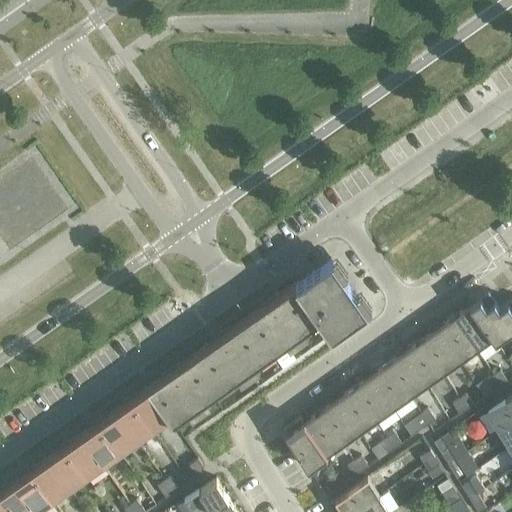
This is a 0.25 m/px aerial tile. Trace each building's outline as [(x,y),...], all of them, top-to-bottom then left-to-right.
[(331,257),(296,281),(298,285),(320,317),(320,318),(330,333),(367,308),(331,257)] [(298,285),(296,281),(246,317),(271,352),(320,318),(320,317),(298,285)] [(499,307),(488,291),(470,303),(493,336),(492,337),(495,340),(511,328),(511,327),(498,307),(499,307)] [(511,297),(499,307),(498,307),(511,327),(511,328),(511,329),(511,297)] [(493,336),(470,303),(453,315),(476,348),(492,337),(493,336)] [(476,348),(453,315),(437,327),(460,360),(476,348)] [(271,352),(246,317),(222,334),(247,370),(271,352)] [(460,360),(437,327),(420,339),(443,371),(460,360)] [(247,370),(222,334),(173,369),(198,404),(247,370)] [(443,371),(420,339),(403,350),(426,383),(443,371)] [(426,383),(403,350),(387,362),(410,395),(426,383)] [(410,395),(387,362),(370,374),(393,407),(410,395)] [(500,368),(492,373),(500,384),(507,379),(500,368)] [(198,404),(173,369),(148,386),(170,417),(169,418),(172,422),(198,404)] [(500,384),(492,373),(485,379),(493,389),(500,384)] [(393,407),(370,374),(353,386),(376,419),(393,407)] [(170,417),(148,386),(131,398),(153,429),(169,418),(170,417)] [(376,419),(353,386),(336,398),(359,430),(376,419)] [(511,391),(488,409),(499,427),(511,418),(511,391)] [(466,392),(459,397),(467,408),(474,403),(466,392)] [(467,408),(459,397),(452,402),(459,413),(467,408)] [(153,429),(131,398),(114,410),(136,441),(153,429)] [(359,430),(336,398),(320,409),(343,442),(359,430)] [(428,407),(420,412),(428,423),(435,417),(428,407)] [(343,442),(320,409),(304,421),(303,421),(326,454),(343,442)] [(136,441),(114,410),(97,421),(119,453),(136,441)] [(428,423),(420,412),(413,417),(421,428),(428,423)] [(304,421),(300,416),(283,428),(307,467),(326,454),(303,421),(304,421)] [(511,418),(499,427),(510,445),(511,443),(511,418)] [(119,453),(97,421),(81,433),(103,464),(119,453)] [(394,431),(387,436),(394,446),(401,441),(394,431)] [(103,464),(81,433),(64,445),(86,476),(103,464)] [(394,446),(387,436),(380,441),(387,451),(394,446)] [(86,476),(64,445),(47,457),(69,488),(86,476)] [(447,445),(440,450),(448,463),(456,458),(447,445)] [(434,457),(429,449),(418,456),(423,463),(434,457)] [(468,451),(456,458),(464,472),(465,474),(477,467),(468,451)] [(361,454),(353,459),(361,470),(368,465),(361,454)] [(69,488),(47,457),(31,468),(53,500),(69,488)] [(201,462),(197,457),(188,463),(197,474),(199,472),(200,471),(201,471),(202,469),(202,468),(202,467),(202,465),(201,463),(201,462)] [(439,464),(434,457),(423,463),(428,471),(439,464)] [(464,472),(456,458),(448,463),(456,477),(464,472)] [(361,470),(353,459),(346,464),(354,475),(361,470)] [(35,511),(53,500),(31,468),(14,480),(27,499),(26,499),(35,511)] [(337,472),(327,479),(333,488),(343,481),(337,472)] [(169,474),(163,479),(172,492),(179,487),(169,474)] [(351,511),(379,494),(367,475),(329,502),(336,511),(341,509),(342,511),(351,511)] [(184,497),(192,511),(200,511),(228,495),(216,477),(184,497)] [(172,492),(163,479),(156,483),(165,497),(172,492)] [(27,499),(14,480),(0,490),(0,511),(7,511),(26,499),(27,499)] [(469,480),(461,485),(469,498),(477,493),(469,480)] [(456,491),(451,484),(440,491),(445,498),(456,491)] [(460,499),(456,491),(445,498),(449,505),(460,499)] [(486,506),(477,493),(469,498),(478,511),(486,506)] [(389,511),(390,511),(379,494),(351,511),(389,511)] [(238,511),(228,495),(200,511),(238,511)] [(136,497),(129,502),(136,511),(143,511),(145,511),(136,497)] [(136,511),(129,502),(122,506),(126,511),(136,511)]
